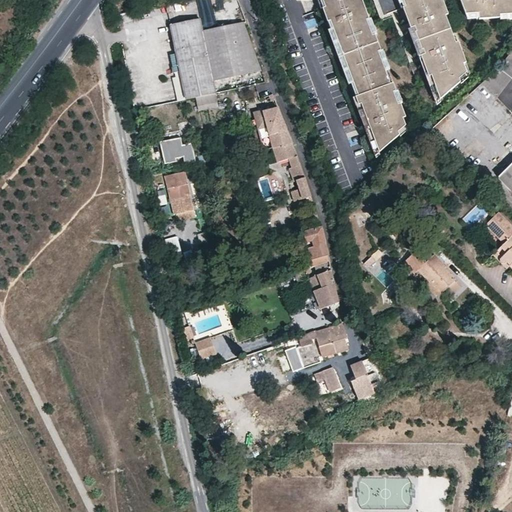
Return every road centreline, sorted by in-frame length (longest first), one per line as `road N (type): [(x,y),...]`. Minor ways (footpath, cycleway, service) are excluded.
road 1 (residential): [(206,511),(104,37),(75,8)]
road 2 (track): [(0,325),(94,511)]
road 3 (primary): [(75,8),(0,111)]
